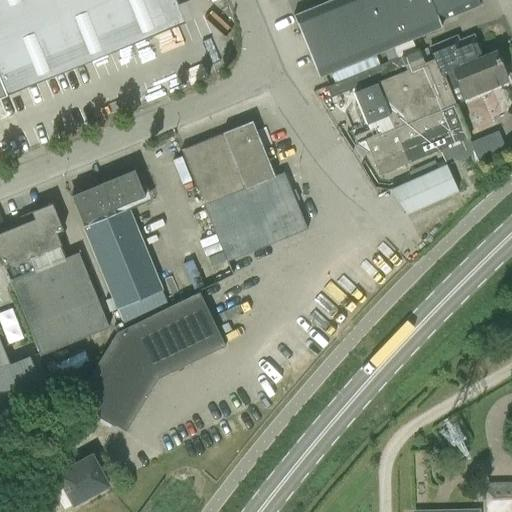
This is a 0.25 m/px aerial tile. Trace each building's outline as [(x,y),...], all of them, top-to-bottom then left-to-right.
[(0,0),(0,97),(24,88),(1,32),(78,0),(0,0)] [(331,0),(293,16),(319,78),(398,46),(441,27),(439,22),(480,6),(477,0),(331,0)] [(429,47),(434,59),(441,75),(443,74),(453,70),(482,58),(480,56),(482,56),(474,35),(459,41),(457,36),(429,47)] [(380,175),(439,150),(445,165),(475,154),(477,159),(504,148),(498,132),(471,143),(443,74),(441,75),(434,59),(432,60),(427,48),(419,51),(418,49),(326,87),(331,97),(406,67),(402,57),(412,53),(418,66),(354,92),(367,124),(389,116),(391,121),(354,136),(357,144),(358,143),(370,151),(380,175)] [(483,57),(482,56),(480,56),(482,58),(453,70),(465,99),(507,81),(495,52),(483,57)] [(251,122),(222,134),(181,150),(226,261),(307,229),(283,173),(274,177),(251,122)] [(391,191),(407,214),(459,191),(447,165),(391,191)] [(81,223),(116,310),(162,291),(128,210),(146,203),(133,171),(70,196),(81,223)] [(0,229),(0,257),(5,269),(5,268),(10,281),(40,356),(108,328),(78,253),(66,258),(55,234),(62,231),(51,205),(31,212),(35,220),(22,225),(21,222),(0,229)] [(115,332),(73,400),(124,432),(157,379),(224,346),(198,292),(115,332)] [(0,413),(44,396),(29,357),(9,365),(0,342),(0,413)] [(467,427),(450,434),(458,451),(474,444),(467,427)] [(71,504),(106,485),(99,472),(101,471),(95,459),(92,460),(90,455),(56,474),(53,469),(41,476),(48,489),(60,483),(71,504)] [(511,511),(511,482),(485,483),(485,511),(511,511)]
